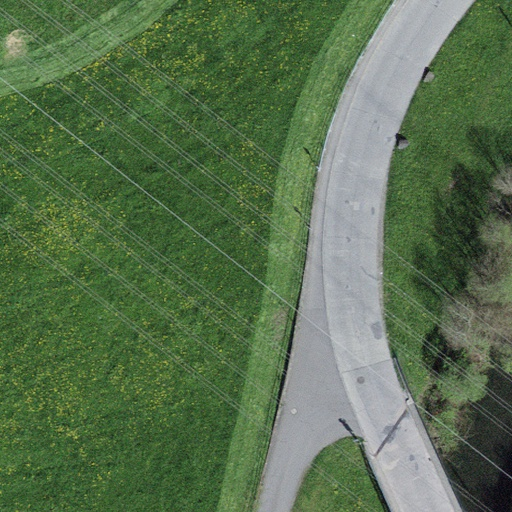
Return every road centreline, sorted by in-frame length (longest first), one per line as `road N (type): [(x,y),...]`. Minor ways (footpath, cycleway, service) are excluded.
road 1 (unclassified): [(438,0),(374,115),(350,247),(365,362),(422,511)]
road 2 (track): [(365,362),(303,426),(282,511)]
